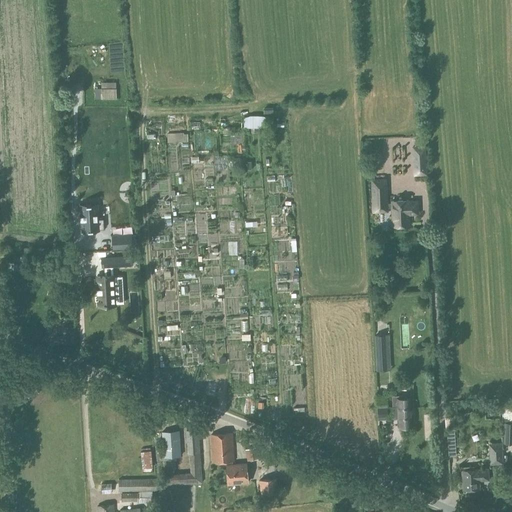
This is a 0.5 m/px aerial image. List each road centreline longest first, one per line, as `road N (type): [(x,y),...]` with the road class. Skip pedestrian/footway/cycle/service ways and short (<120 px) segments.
road 1 (unclassified): [(456,511),(267,433),(64,363)]
road 2 (track): [(150,111),(140,133),(156,393)]
